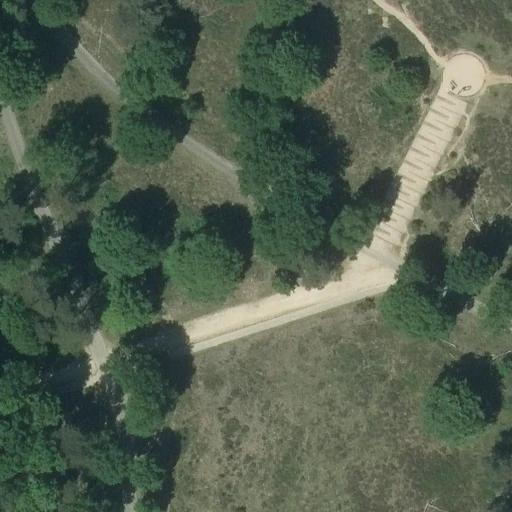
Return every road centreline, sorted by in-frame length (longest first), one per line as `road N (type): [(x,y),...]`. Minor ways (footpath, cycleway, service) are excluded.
road 1 (track): [(415,277),(149,114),(81,53),(40,0)]
road 2 (track): [(104,363),(0,92)]
road 3 (unknown): [(166,511),(167,357),(160,345)]
road 4 (track): [(128,511),(126,432),(109,376)]
